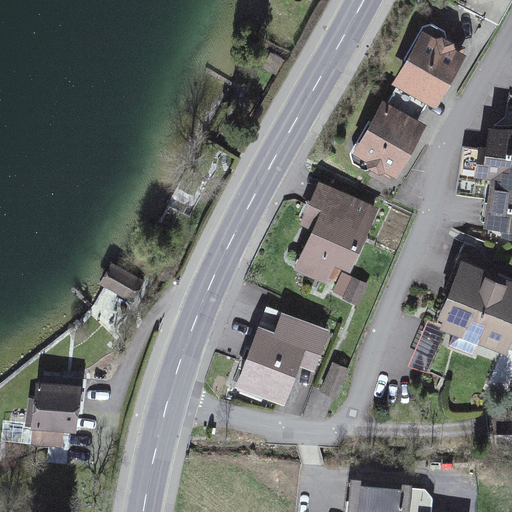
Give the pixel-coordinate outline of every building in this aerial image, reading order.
[(468,62),(423,37),(355,162),(400,186),(468,62)] [(511,136),(489,136),(486,240),(511,240),(511,136)] [(371,212),(322,189),(310,213),(321,218),(294,273),(333,292),(371,212)] [(103,278),(133,293),(143,273),(113,258),(103,278)] [(511,340),(511,285),(462,266),(437,329),(506,356),(511,340)] [(333,332),(269,307),(235,391),(300,416),(333,332)] [(103,382),(56,380),(54,418),(101,421),(103,382)] [(425,511),(428,477),(375,474),(372,511),(425,511)]
